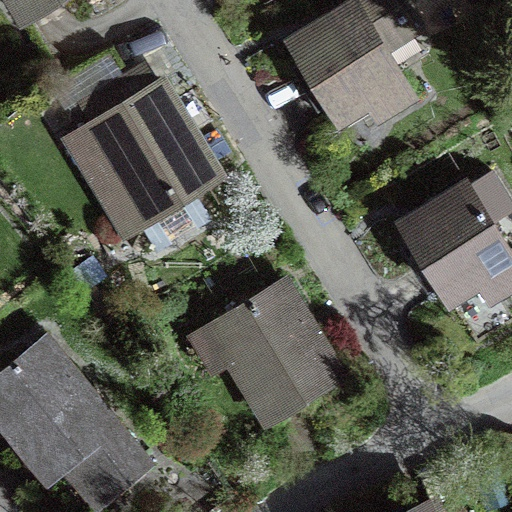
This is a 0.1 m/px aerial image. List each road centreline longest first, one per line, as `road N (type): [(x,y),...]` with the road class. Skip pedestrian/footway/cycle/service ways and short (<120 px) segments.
road 1 (residential): [(434,423),(170,0)]
road 2 (residential): [(294,511),(434,423)]
